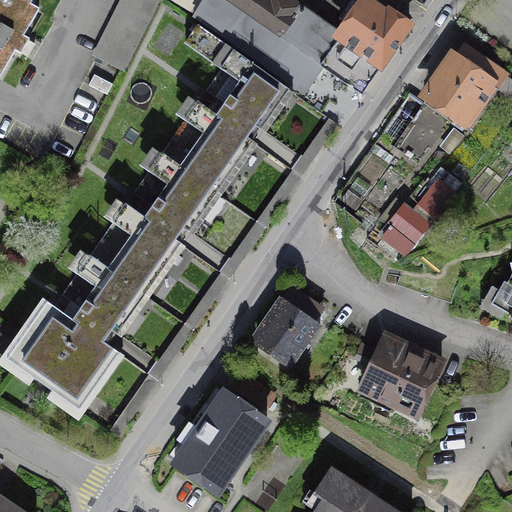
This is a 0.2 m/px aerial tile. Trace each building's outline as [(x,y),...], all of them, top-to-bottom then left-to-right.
[(0,0),(0,79),(37,15),(30,11),(9,0),(0,0)] [(9,0),(30,11),(36,0),(9,0)] [(159,0),(123,0),(95,56),(123,72),(159,0)] [(280,38),(225,0),(206,0),(195,16),(304,95),(324,67),(280,38)] [(225,0),(280,38),(303,5),(294,0),(225,0)] [(407,28),(366,0),(345,0),(329,23),(303,5),(280,38),(324,67),(362,93),(407,28)] [(161,155),(214,192),(252,139),(234,127),(241,116),(259,129),(287,89),(199,27),(187,45),(222,69),(207,91),(224,103),(215,115),(198,103),(161,155)] [(498,66),(471,47),(463,59),(452,51),(415,104),(470,142),(511,82),(494,70),(498,66)] [(70,163),(45,149),(38,162),(64,179),(70,163)] [(214,192),(161,155),(133,194),(150,206),(143,217),(126,205),(90,256),(143,293),(180,242),(162,229),(170,218),(187,231),(214,192)] [(403,204),(389,221),(393,225),(389,230),(400,239),(405,233),(415,241),(440,211),(427,200),(415,214),(403,204)] [(115,333),(143,293),(90,256),(63,295),(80,307),(71,320),(47,303),(8,359),(78,408),(118,352),(91,332),(98,321),(115,333)] [(511,278),(499,302),(511,309),(511,278)] [(321,309),(289,288),(252,343),(296,372),(325,329),(313,321),(321,309)] [(444,364),(383,336),(356,394),(416,422),(444,364)] [(241,372),(232,385),(265,408),(275,394),(241,372)] [(276,427),(226,391),(171,466),(221,502),(276,427)] [(396,511),(331,468),(313,495),(328,505),(322,511),(396,511)] [(12,511),(0,503),(0,511),(12,511)]
